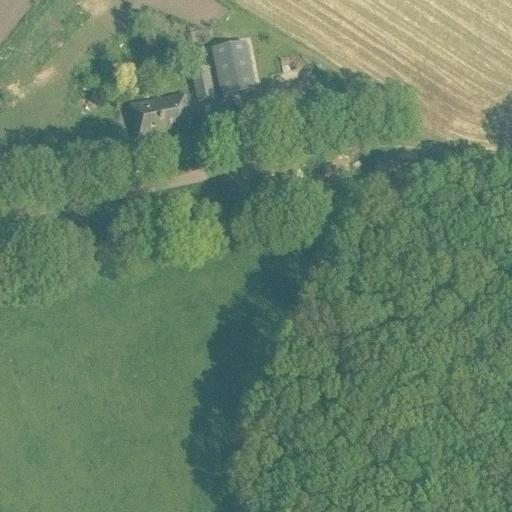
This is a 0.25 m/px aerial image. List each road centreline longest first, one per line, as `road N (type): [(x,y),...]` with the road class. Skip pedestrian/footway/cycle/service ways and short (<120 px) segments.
road 1 (track): [(0,220),(321,159),(377,183)]
road 2 (track): [(251,511),(240,443),(377,183)]
road 3 (track): [(377,183),(421,186),(511,173)]
